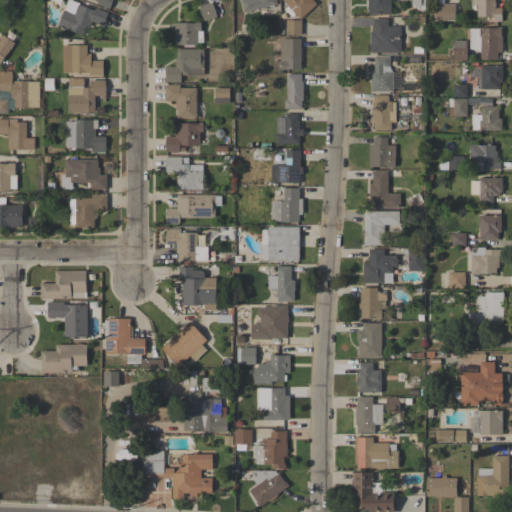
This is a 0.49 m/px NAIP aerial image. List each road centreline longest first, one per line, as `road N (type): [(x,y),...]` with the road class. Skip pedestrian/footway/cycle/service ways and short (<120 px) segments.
road 1 (residential): [(318,511),(335,0)]
road 2 (residential): [(134,281),(141,10)]
road 3 (residential): [(0,252),(134,253)]
